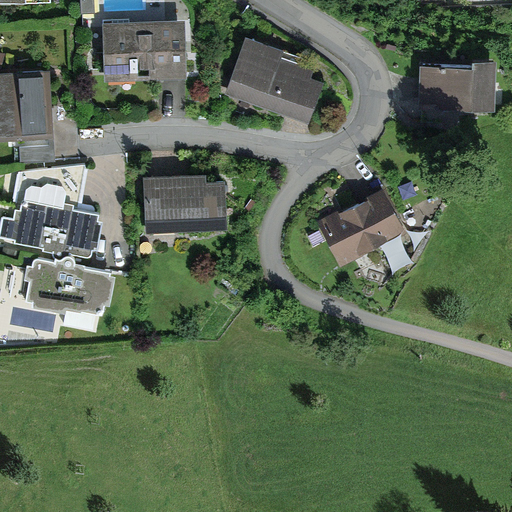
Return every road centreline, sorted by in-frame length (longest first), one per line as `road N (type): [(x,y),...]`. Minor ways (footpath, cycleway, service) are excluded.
road 1 (residential): [(319,154),(272,233),(272,257),(285,282),(312,301),(511,361)]
road 2 (residential): [(319,154),(172,136),(79,143)]
road 3 (residential): [(276,0),(349,44),(370,68),(367,126),(319,154)]
